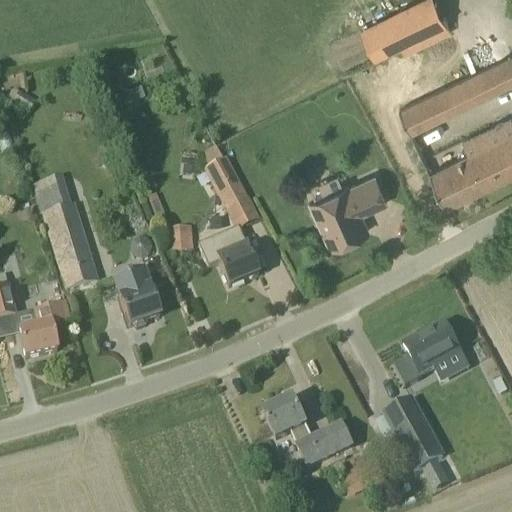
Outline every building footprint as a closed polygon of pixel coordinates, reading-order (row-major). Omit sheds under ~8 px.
[(375,61),(447,25),(434,0),(425,0),(361,32),(375,61)] [(411,134),(511,84),(511,55),(399,111),(411,134)] [(112,106),(100,111),(105,123),(117,118),(112,106)] [(461,140),(468,155),(430,174),(446,208),(511,175),(511,119),(510,116),(461,140)] [(225,161),(222,162),(215,149),(200,157),(207,170),(203,172),(225,215),(247,203),(225,161)] [(360,215),(386,204),(374,177),(348,189),(347,186),(309,203),(329,249),(368,232),(360,215)] [(93,284),(69,206),(61,179),(32,188),(40,216),(64,293),(93,284)] [(238,232),(226,237),(227,240),(212,246),(218,261),(216,262),(228,290),(257,278),(246,250),(245,250),(238,232)] [(132,271),(150,266),(144,243),(126,248),(132,271)] [(143,274),(114,284),(120,300),(119,301),(129,330),(159,319),(149,290),(143,274)] [(0,290),(0,321),(15,318),(8,289),(0,290)] [(68,323),(64,306),(33,314),(37,329),(18,334),(25,361),(57,353),(51,327),(68,323)] [(420,378),(444,365),(452,378),(468,370),(444,325),(403,347),(420,378)] [(306,471),(353,448),(342,425),(311,440),(306,428),(306,427),(294,400),(263,415),(276,442),(291,435),(296,447),(295,447),(306,471)] [(414,474),(443,458),(412,401),(383,417),(414,474)] [(339,476),(349,498),(386,483),(377,461),(339,476)] [(439,462),(420,471),(431,495),(451,485),(439,462)]
